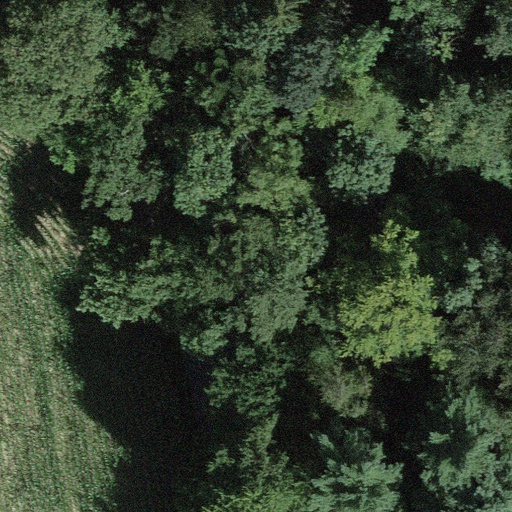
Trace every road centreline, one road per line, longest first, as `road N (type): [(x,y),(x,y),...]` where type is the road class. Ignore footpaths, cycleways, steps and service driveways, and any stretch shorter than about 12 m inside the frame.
road 1 (residential): [(0,21),(164,260),(228,511)]
road 2 (track): [(0,66),(511,190)]
